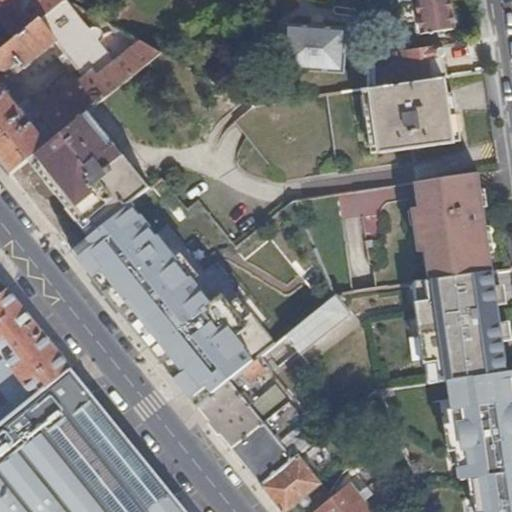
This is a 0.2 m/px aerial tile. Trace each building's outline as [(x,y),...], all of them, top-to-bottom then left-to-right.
[(66,0),(18,38),(2,51),(0,52),(0,160),(10,173),(88,111),(161,51),(142,40),(117,61),(101,42),(104,39),(105,36),(104,31),(101,28),(98,27),(95,26),(90,28),(67,0),(66,0)] [(0,0),(0,17),(18,38),(66,0),(0,0)] [(350,0),(350,17),(369,17),(369,5),(369,0),(350,0)] [(454,28),(450,0),(417,0),(420,16),(416,17),(418,33),(454,28)] [(106,15),(105,20),(113,24),(114,17),(106,15)] [(343,72),(342,91),(350,90),(351,70),(345,70),(347,28),(287,24),(284,68),(343,72)] [(447,76),(443,45),(399,52),(400,65),(382,68),(384,78),(402,75),(403,82),(445,76),(447,76)] [(358,56),(358,89),(368,87),(369,57),(358,56)] [(445,76),(403,82),(370,87),(380,152),(453,141),(448,104),(440,105),(439,96),(447,95),(445,76)] [(448,104),(447,95),(439,96),(440,105),(448,104)] [(149,190),(88,111),(10,173),(36,206),(61,187),(66,193),(68,191),(75,199),(48,220),(73,251),(139,199),(149,190)] [(482,198),(478,173),(410,183),(412,198),(459,191),(461,207),(467,207),(466,200),(482,198)] [(61,187),(36,206),(48,220),(75,199),(68,191),(66,193),(61,187)] [(493,271),(482,198),(466,200),(467,207),(461,207),(459,191),(412,198),(413,209),(407,210),(413,253),(420,252),(424,281),(428,281),(480,273),(493,271)] [(167,230),(139,199),(73,251),(98,282),(167,230)] [(201,275),(204,272),(167,230),(98,282),(136,329),(201,275)] [(511,290),(511,267),(493,271),(480,273),(482,290),(486,294),(511,290)] [(218,298),(201,275),(136,329),(167,368),(198,343),(185,326),(218,298)] [(0,295),(8,289),(0,278),(0,295)] [(428,281),(424,281),(413,283),(414,294),(429,292),(428,281)] [(0,420),(2,423),(71,367),(8,289),(0,295),(0,350),(10,364),(0,372),(0,385),(11,400),(0,409),(0,420)] [(338,294),(260,357),(267,365),(270,362),(284,351),(283,349),(293,350),(301,355),(353,314),(338,294)] [(511,344),(505,345),(503,343),(500,341),(497,341),(495,342),(493,344),(491,347),(472,350),(466,302),(427,308),(428,311),(421,307),(403,309),(397,315),(398,329),(407,334),(424,332),(430,326),(431,340),(426,341),(421,345),(423,352),(427,355),(451,352),(455,378),(511,369),(511,344)] [(232,318),(198,343),(167,368),(198,406),(230,381),(242,372),(257,360),(260,357),(232,318)] [(257,360),(242,372),(249,380),(263,369),(257,360)] [(0,511),(188,511),(71,367),(2,423),(0,424),(0,511)] [(242,372),(230,381),(241,395),(246,391),(249,380),(242,372)] [(230,381),(198,406),(262,484),(321,436),(323,434),(295,398),(263,422),(260,418),(286,397),(276,385),(255,402),(246,391),(241,395),(230,381)] [(396,388),(378,390),(393,426),(405,424),(396,388)] [(463,426),(470,477),(511,470),(511,453),(506,454),(504,443),(505,443),(499,399),(448,406),(451,428),(463,426)] [(321,436),(262,484),(283,511),(286,511),(322,483),(303,460),(306,457),(307,458),(316,451),(319,454),(328,446),(321,436)] [(511,470),(470,477),(472,494),(500,489),(502,502),(511,500),(511,470)] [(349,484),(316,511),(373,511),(386,502),(370,483),(357,493),(349,484)]
